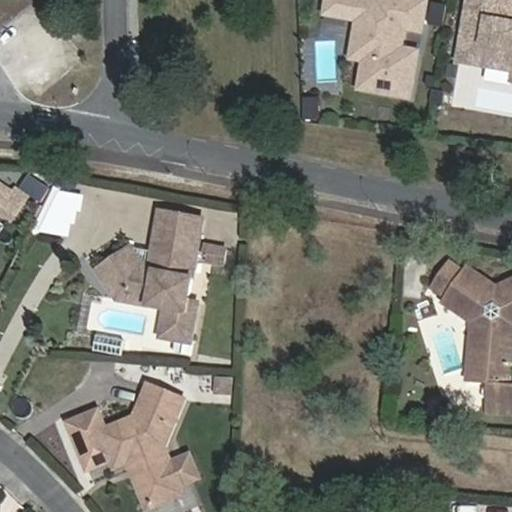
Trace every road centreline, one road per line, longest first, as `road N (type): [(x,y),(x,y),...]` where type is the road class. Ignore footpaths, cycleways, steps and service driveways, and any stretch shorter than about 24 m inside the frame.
road 1 (tertiary): [(511,218),(107,131)]
road 2 (residential): [(117,0),(107,131)]
